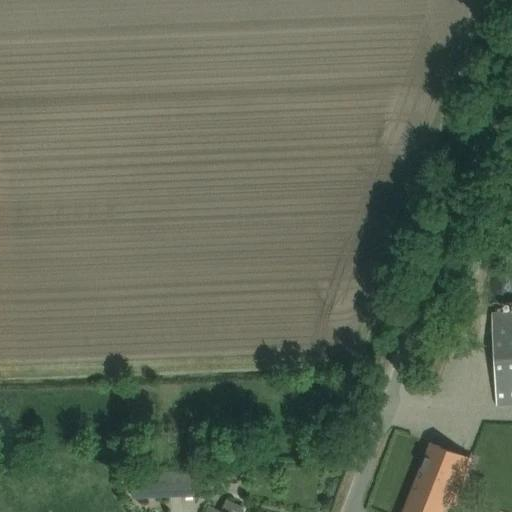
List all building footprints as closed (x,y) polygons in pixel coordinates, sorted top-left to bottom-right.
[(511,312),(492,314),(496,405),(511,404),(511,312)] [(441,511),(453,482),(455,477),(462,479),(466,477),(471,464),(470,460),(463,457),(431,444),(404,511),(441,511)] [(236,464),(212,465),(212,479),(236,478),(236,464)] [(133,499),(193,496),(192,471),(132,475),(133,499)] [(239,511),(241,508),(224,501),(219,511),(239,511)]
